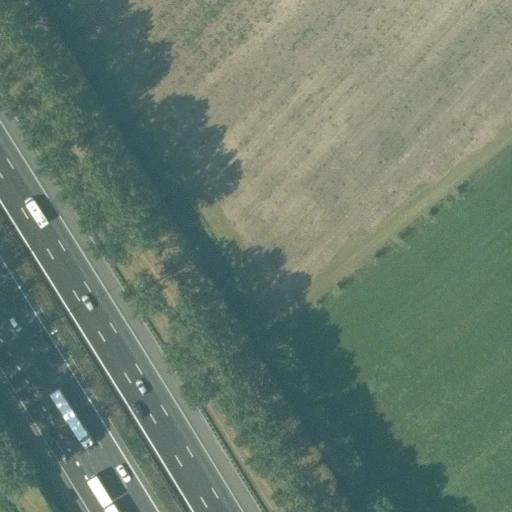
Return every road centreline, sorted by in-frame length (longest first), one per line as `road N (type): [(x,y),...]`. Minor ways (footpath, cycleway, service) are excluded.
road 1 (motorway): [(218,511),(0,155)]
road 2 (motorway): [(0,298),(133,511)]
